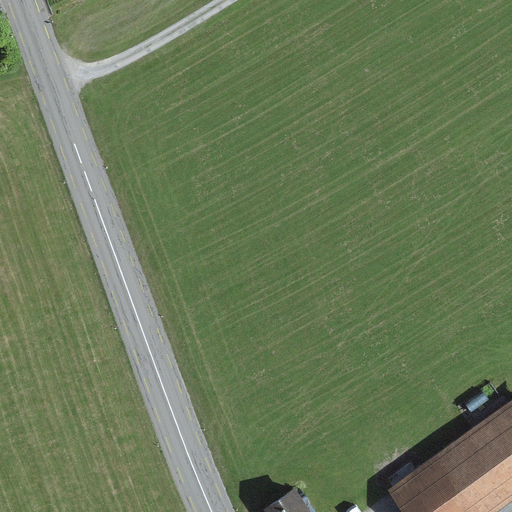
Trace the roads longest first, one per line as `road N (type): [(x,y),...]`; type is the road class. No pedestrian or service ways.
road 1 (secondary): [(22,0),(213,511)]
road 2 (track): [(223,0),(116,67),(50,79)]
